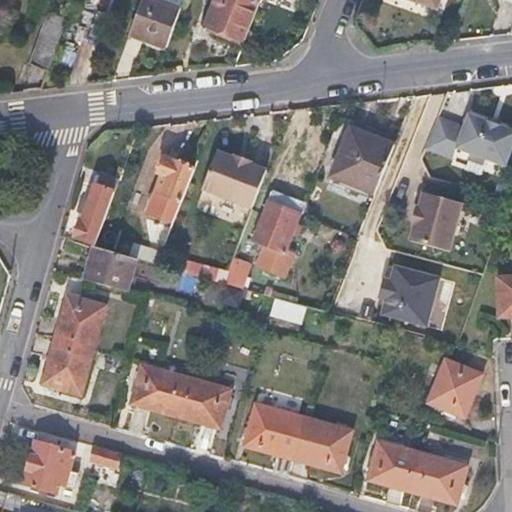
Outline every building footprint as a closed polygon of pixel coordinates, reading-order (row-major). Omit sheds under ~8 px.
[(147,0),(135,35),(168,46),(181,9),(156,0),(147,0)] [(219,0),(209,26),(246,41),(261,1),(257,0),(219,0)] [(410,0),(439,10),(442,0),(410,0)] [(33,67),(47,72),(69,13),(54,7),(33,67)] [(465,128),(458,148),(508,166),(511,155),(511,129),(470,114),(465,128)] [(458,148),(465,128),(438,119),(427,146),(455,157),(458,148)] [(332,176),(376,194),(396,144),(351,126),(332,176)] [(269,171),(219,152),(205,189),(255,208),(269,171)] [(163,161),(175,165),(177,161),(165,156),(163,161)] [(175,165),(163,161),(159,171),(166,173),(159,190),(167,192),(155,221),(171,228),(183,199),(184,199),(196,166),(178,159),(175,165)] [(75,240),(97,247),(116,193),(97,185),(85,219),(83,218),(75,240)] [(261,265),(288,275),(296,253),(289,251),(303,216),(300,215),(304,203),(274,192),(270,202),(256,238),(269,243),(261,265)] [(463,204),(425,193),(421,208),(419,207),(413,224),(416,225),(411,241),(449,252),(463,204)] [(334,243),(340,229),(323,223),(318,237),(334,243)] [(139,246),(136,257),(160,264),(164,253),(139,246)] [(136,257),(97,247),(88,280),(128,291),(137,257),(136,257)] [(230,273),(226,283),(243,287),(251,265),(236,259),(230,273)] [(226,283),(230,273),(187,260),(183,270),(226,283)] [(395,265),(391,280),(387,279),(382,298),(386,299),(382,314),(428,326),(441,278),(395,265)] [(511,276),(500,276),(501,317),(511,316),(511,276)] [(70,294),(45,384),(83,395),(107,305),(70,294)] [(302,321),(305,304),(287,301),(284,318),(302,321)] [(272,321),(269,330),(300,338),(302,329),(272,321)] [(431,403),(466,417),(484,376),(449,361),(431,403)] [(143,364),(132,403),(221,428),(232,390),(143,364)] [(258,401),(246,443),(344,471),(356,430),(258,401)] [(381,440),(370,478),(458,503),(468,465),(381,440)] [(75,452),(37,441),(25,483),(57,492),(59,485),(65,486),(75,452)] [(121,454),(96,448),(93,461),(118,468),(121,454)]
